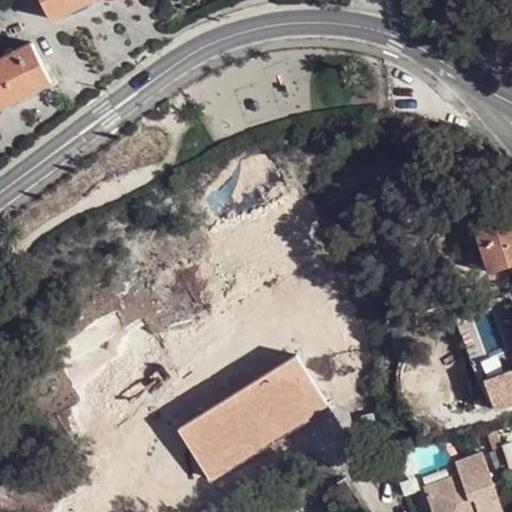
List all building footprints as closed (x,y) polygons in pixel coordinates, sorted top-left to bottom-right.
[(43,0),(54,21),(94,0),(43,0)] [(33,41),(0,58),(0,106),(53,79),(33,41)] [(485,138),(459,123),(441,135),(472,155),(485,138)] [(490,273),(511,265),(511,205),(472,218),(490,273)] [(297,356),(177,432),(211,485),(331,409),(297,356)] [(496,410),(511,404),(511,371),(486,381),(496,410)] [(508,511),(487,453),(461,463),(465,474),(467,479),(457,482),(456,478),(431,487),(439,511),(508,511)]
